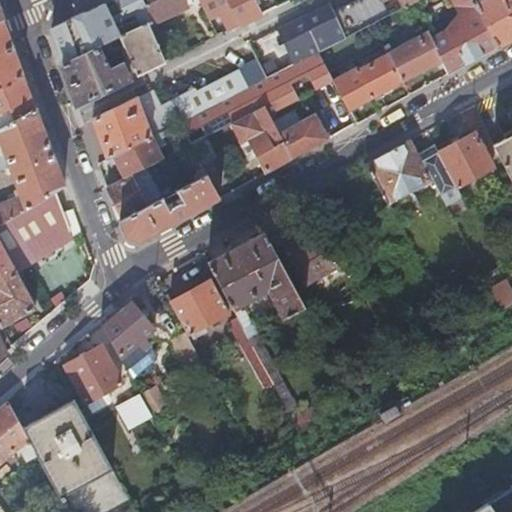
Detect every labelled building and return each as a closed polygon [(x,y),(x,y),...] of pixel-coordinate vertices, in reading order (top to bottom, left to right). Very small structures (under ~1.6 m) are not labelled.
[(98,47),(120,36),(147,23),(153,21),(144,0),(112,0),(57,26),(52,34),(62,63),(98,47)] [(144,0),(153,21),(154,23),(188,6),(184,0),(144,0)] [(199,0),(208,17),(208,18),(221,11),(230,30),(240,25),(227,0),(199,0)] [(227,0),(240,25),(240,26),(262,15),(258,7),(254,0),(227,0)] [(357,0),(333,12),(346,37),(413,2),(417,0),(357,0)] [(451,0),(459,15),(443,30),(429,37),(441,61),(447,73),(498,46),(474,0),(451,0)] [(511,0),(474,0),(498,46),(511,38),(511,0)] [(346,37),(333,12),(329,4),(248,43),(256,59),(265,78),(317,51),(346,37)] [(0,88),(24,74),(3,18),(0,18),(0,88)] [(138,75),(165,62),(147,23),(120,36),(138,75)] [(441,61),(429,37),(427,31),(387,54),(402,82),(441,61)] [(62,63),(77,105),(129,80),(122,64),(108,70),(98,47),(62,63)] [(333,81),(317,51),(265,78),(179,121),(191,143),(207,135),(231,122),(263,106),(292,158),(329,138),(316,112),(319,110),(316,104),(338,92),(333,81)] [(402,82),(387,54),(368,64),(365,58),(360,61),(364,67),(359,70),(358,68),(333,81),(338,92),(348,110),(350,110),(402,82)] [(179,121),(265,78),(256,59),(192,91),(190,88),(160,105),(152,89),(93,118),(108,158),(114,154),(179,121)] [(0,128),(36,108),(24,74),(0,88),(0,128)] [(485,129),(473,105),(461,111),(472,133),(437,151),(456,185),(492,166),(476,134),(485,129)] [(263,106),(231,122),(248,153),(253,151),(265,172),(292,158),(263,106)] [(0,226),(56,192),(64,186),(36,108),(0,128),(0,142),(21,194),(0,202),(0,226)] [(191,143),(179,121),(114,154),(124,177),(148,165),(191,143)] [(511,181),(511,133),(493,144),(511,181)] [(207,135),(191,143),(208,175),(212,183),(228,175),(207,135)] [(366,163),(388,204),(431,181),(417,154),(409,140),(366,163)] [(417,154),(431,181),(433,180),(440,193),(456,185),(437,151),(434,145),(417,154)] [(124,177),(107,186),(119,221),(165,197),(148,165),(124,177)] [(165,197),(119,221),(125,236),(139,241),(220,197),(212,183),(208,175),(165,197)] [(80,228),(70,202),(61,205),(56,192),(0,226),(0,326),(35,309),(11,266),(70,231),(80,228)] [(290,230),(279,210),(259,221),(264,232),(274,249),(283,244),(290,230)] [(320,230),(284,249),(304,284),(339,265),(320,230)] [(284,315),(304,305),(274,249),(264,232),(207,262),(239,320),(243,327),(251,323),(244,309),(241,310),(238,305),(252,297),(255,302),(260,300),(254,289),(255,285),(262,281),(266,283),(284,315)] [(211,278),(170,301),(187,334),(223,314),(226,318),(231,316),(211,278)] [(501,309),(511,302),(511,291),(505,278),(489,286),(501,309)] [(128,299),(100,324),(128,373),(140,365),(131,348),(139,342),(145,337),(154,330),(143,318),(138,312),(128,299)] [(142,308),(138,312),(143,318),(147,315),(142,308)] [(249,359),(257,354),(243,327),(239,320),(231,325),(249,359)] [(145,337),(139,342),(144,349),(150,344),(145,337)] [(190,339),(174,348),(188,373),(204,364),(190,339)] [(65,365),(84,400),(120,380),(100,345),(65,365)] [(119,405),(131,428),(181,402),(169,379),(119,405)] [(139,393),(132,381),(124,386),(131,398),(139,393)] [(293,419),(299,433),(354,398),(347,384),(293,419)] [(20,428),(36,456),(59,498),(113,469),(74,398),(20,428)] [(0,408),(0,495),(6,492),(0,483),(0,462),(17,449),(25,461),(36,456),(20,428),(6,403),(0,408)] [(181,486),(189,481),(181,468),(173,472),(181,486)] [(511,511),(511,489),(473,511),(511,511)]
